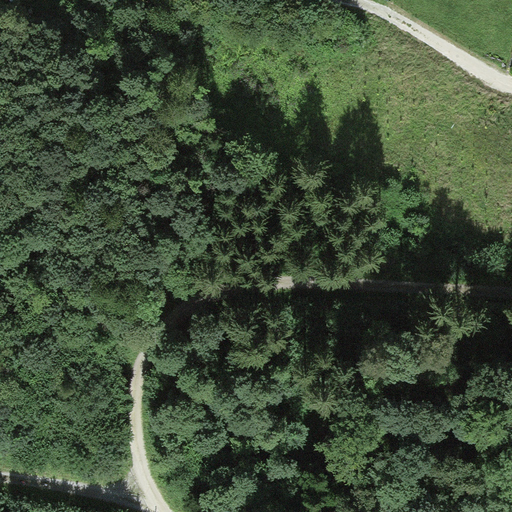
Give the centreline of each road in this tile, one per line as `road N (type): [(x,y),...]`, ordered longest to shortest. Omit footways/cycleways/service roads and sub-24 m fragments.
road 1 (track): [(147,492),(131,411),(136,368),(159,323),(198,292),(252,279),(511,291)]
road 2 (track): [(357,0),(511,86)]
road 3 (track): [(165,511),(147,492),(0,474)]
